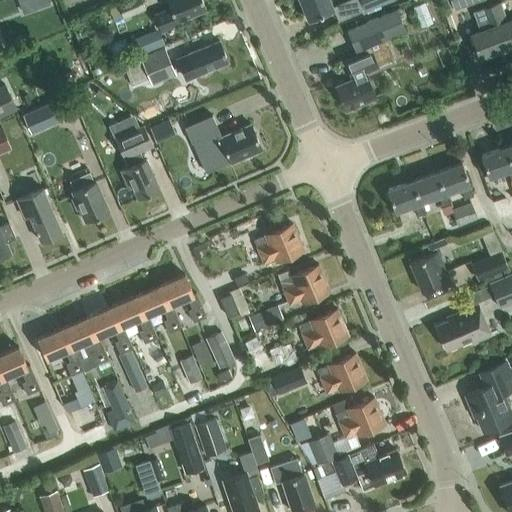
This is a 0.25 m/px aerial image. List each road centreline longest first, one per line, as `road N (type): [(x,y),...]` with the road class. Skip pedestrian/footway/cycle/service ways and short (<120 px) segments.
road 1 (unclassified): [(451,511),(447,468),(323,166)]
road 2 (residential): [(0,306),(323,166)]
road 3 (unclassified): [(511,102),(323,166)]
road 4 (unclassified): [(323,166),(253,0)]
